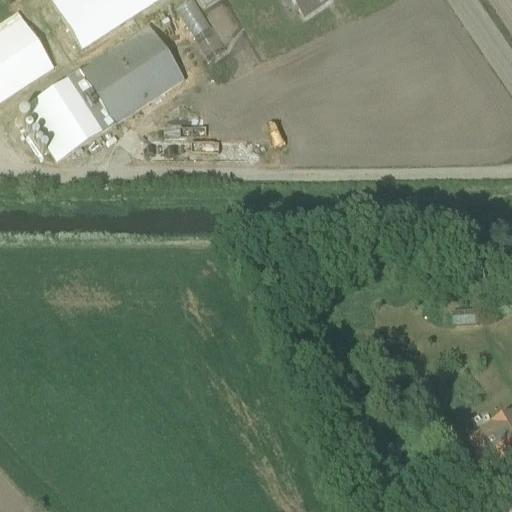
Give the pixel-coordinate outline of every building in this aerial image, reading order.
[(55,0),(50,4),(81,54),(163,0),(55,0)] [(289,0),(303,20),(331,0),(289,0)] [(190,15),(196,13),(193,3),(177,10),(185,28),(194,25),(190,15)] [(16,17),(0,27),(0,106),(52,72),(16,17)] [(146,29),(21,113),(56,166),(182,83),(146,29)] [(511,358),(511,324),(496,333),(509,360),(511,358)] [(443,342),(440,350),(452,354),(454,345),(443,342)] [(494,343),(485,347),(490,359),(498,355),(494,343)] [(493,426),(467,440),(475,453),(472,455),(483,474),(511,456),(511,414),(511,413),(492,424),(493,426)]
